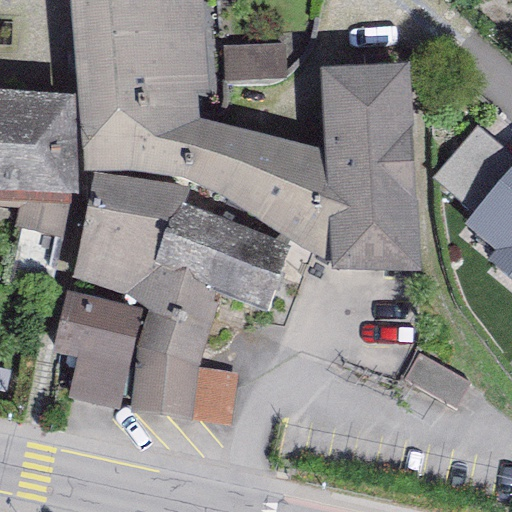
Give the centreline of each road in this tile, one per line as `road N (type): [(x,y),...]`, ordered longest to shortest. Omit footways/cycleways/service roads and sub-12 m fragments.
road 1 (unknown): [(200,511),(354,283)]
road 2 (unknown): [(280,392),(511,451)]
road 3 (tertiary): [(200,511),(0,467)]
road 4 (residential): [(511,88),(410,0)]
